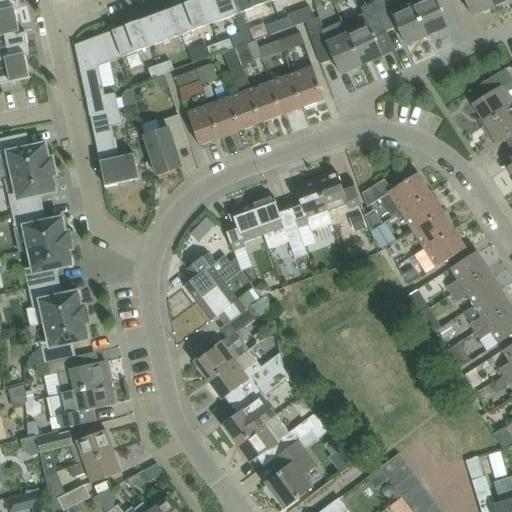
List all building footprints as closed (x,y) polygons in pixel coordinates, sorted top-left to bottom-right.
[(0,0),(0,11),(15,9),(19,9),(17,0),(0,0)] [(196,0),(172,9),(182,35),(212,24),(202,0),(196,0)] [(202,0),(212,24),(241,13),(236,0),(202,0)] [(236,0),(241,13),(271,2),(270,0),(236,0)] [(411,0),(378,0),(373,2),(386,32),(398,26),(407,45),(428,36),(414,4),(411,0)] [(411,0),(414,4),(428,36),(448,27),(435,0),(411,0)] [(465,0),(473,16),(493,7),(490,0),(465,0)] [(382,56),(374,37),(386,32),(373,2),(360,8),(363,16),(344,25),(362,66),(382,56)] [(0,36),(20,32),(20,31),(15,9),(0,11),(0,36)] [(143,20),(153,46),(182,35),(172,9),(143,20)] [(304,22),(320,65),(334,59),(341,75),(362,66),(344,25),(340,16),(339,17),(341,21),(322,30),(320,26),(323,25),(321,22),(319,16),(304,22)] [(281,31),(292,27),(289,18),(278,22),(281,31)] [(113,31),(123,57),(153,46),(143,20),(113,31)] [(281,31),(278,22),(266,26),(270,35),(281,31)] [(20,31),(20,32),(0,36),(0,60),(25,55),(29,55),(24,30),(20,31)] [(113,31),(75,45),(87,101),(90,115),(119,109),(115,93),(105,95),(99,67),(123,57),(113,31)] [(304,44),(300,32),(279,40),(283,51),(304,44)] [(230,39),(219,43),(222,53),(233,49),(230,39)] [(262,59),(283,51),(279,40),(259,47),(258,48),(261,56),(260,56),(262,59)] [(253,58),(260,56),(261,56),(258,48),(259,47),(256,41),(235,49),(241,66),(242,66),(254,62),(253,58)] [(207,47),(211,57),(222,53),(219,43),(207,47)] [(234,50),(226,53),(234,76),(244,73),(241,66),(235,49),(234,50)] [(45,67),(45,51),(31,51),(31,68),(45,67)] [(0,84),(30,78),(25,55),(0,60),(0,84)] [(159,65),(163,74),(174,70),(171,61),(159,65)] [(152,78),(156,77),(163,74),(159,65),(148,69),(152,78)] [(313,68),(292,76),(304,107),(325,100),(313,68)] [(473,105),(486,124),(511,107),(511,81),(504,69),(470,91),(477,102),(473,105)] [(179,89),(199,81),(195,70),(175,78),(179,89)] [(283,115),(304,107),(292,76),(271,83),(283,115)] [(9,85),(0,86),(0,104),(17,102),(15,91),(32,88),(31,82),(9,86),(9,85)] [(262,123),(283,115),(271,83),(250,91),(262,123)] [(135,105),(133,89),(127,90),(121,99),(123,107),(135,105)] [(262,123),(250,91),(229,98),(241,130),(262,123)] [(220,138),(241,130),(229,98),(208,106),(220,138)] [(123,108),(126,122),(139,119),(136,105),(123,108)] [(200,146),(220,138),(208,106),(188,113),(200,146)] [(511,150),(511,107),(486,124),(498,144),(505,140),(511,150)] [(119,109),(90,115),(90,117),(91,117),(106,187),(140,179),(134,154),(118,157),(112,127),(122,125),(119,109)] [(146,136),(144,136),(151,156),(157,175),(182,167),(175,145),(186,142),(188,147),(189,147),(183,128),(178,115),(161,121),(158,122),(161,131),(146,136)] [(47,153),(49,153),(46,143),(41,144),(42,145),(30,148),(27,133),(0,139),(0,158),(1,161),(9,159),(13,176),(55,167),(53,159),(49,159),(47,153)] [(56,176),(55,167),(13,176),(17,193),(8,195),(12,215),(43,208),(40,195),(52,192),(52,194),(57,192),(55,183),(54,183),(53,176),(56,176)] [(337,172),(316,179),(327,211),(328,211),(346,204),(348,210),(361,205),(352,179),(341,183),(337,172)] [(418,173),(389,192),(401,211),(430,192),(418,173)] [(297,227),(308,224),(311,232),(333,224),(328,211),(327,211),(316,179),(295,187),(299,199),(288,202),(297,227)] [(430,192),(401,211),(412,230),(442,211),(430,192)] [(277,207),(273,195),(252,203),(263,234),(264,234),(269,248),(289,242),(295,259),(308,254),(297,227),(288,202),(277,207)] [(252,203),(231,210),(235,222),(224,226),(234,251),(245,246),(243,241),(263,234),(252,203)] [(46,221),(43,208),(12,215),(17,236),(25,234),(29,250),(71,241),(69,232),(65,233),(64,227),(65,226),(63,217),(57,218),(58,219),(46,221)] [(442,211),(412,230),(424,249),(454,230),(442,211)] [(424,249),(436,267),(466,249),(454,230),(424,249)] [(254,264),(266,261),(261,240),(249,244),(254,264)] [(29,289),(60,282),(57,269),(68,266),(68,267),(73,266),(71,257),(70,257),(69,250),(73,249),(71,241),(29,250),(33,267),(24,269),(29,289)] [(451,268),(451,269),(458,279),(446,286),(451,294),(489,271),(477,252),(451,268)] [(204,256),(187,269),(194,279),(184,286),(197,303),(224,283),(225,283),(241,271),(236,257),(230,262),(225,255),(216,262),(209,253),(204,256)] [(413,267),(402,274),(408,284),(419,278),(413,267)] [(501,289),(489,271),(451,294),(456,301),(467,294),(475,306),(501,289)] [(62,295),(60,282),(29,289),(33,310),(42,308),(45,324),(87,315),(85,306),(81,307),(80,301),(81,300),(79,291),(74,292),(74,293),(62,295)] [(218,316),(225,326),(260,298),(253,288),(237,300),(225,283),(224,283),(197,303),(211,322),(218,316)] [(418,289),(408,296),(408,297),(420,314),(430,308),(418,289)] [(481,316),(470,323),(475,332),(511,308),(511,306),(501,289),(475,306),(481,316)] [(262,297),(260,298),(225,326),(220,329),(228,340),(260,316),(259,315),(271,312),(268,295),(262,297)] [(442,326),(430,308),(420,314),(431,333),(436,330),(442,326)] [(491,331),(498,343),(499,343),(511,334),(511,308),(475,332),(479,339),(491,331)] [(270,329),(281,320),(274,310),(262,319),(270,329)] [(13,315),(0,316),(0,328),(14,328),(13,315)] [(89,323),(87,315),(45,324),(49,342),(41,343),(45,363),(73,357),(73,358),(76,357),(73,343),(84,340),(85,341),(90,340),(87,331),(86,331),(85,324),(89,323)] [(254,333),(265,343),(273,334),(262,324),(254,333)] [(446,324),(442,326),(436,330),(441,339),(452,332),(446,324)] [(194,362),(208,380),(249,350),(241,338),(227,349),(222,341),(194,362)] [(459,341),(448,349),(447,350),(459,368),(471,360),(459,341)] [(511,344),(503,351),(510,362),(499,369),(504,377),(511,371),(511,344)] [(253,376),(259,386),(284,367),(281,353),(261,367),(258,362),(258,361),(249,350),(208,380),(222,399),(250,379),(253,376)] [(58,372),(62,394),(111,383),(106,362),(75,368),(73,358),(73,357),(45,363),(35,365),(38,377),(58,372)] [(284,367),(259,386),(266,397),(292,378),(284,367)] [(485,388),(473,369),(464,375),(476,393),(485,388)] [(502,378),(489,386),(494,394),(507,386),(502,378)] [(62,394),(47,397),(51,418),(60,416),(63,428),(87,422),(85,411),(115,404),(111,383),(62,394)] [(33,390),(25,392),(27,402),(35,401),(33,390)] [(251,405),(223,425),(237,444),(276,415),(267,403),(266,403),(262,397),(251,405)] [(264,466),(275,458),(290,447),(322,423),(315,413),(289,432),(276,415),(237,444),(250,463),(257,458),(264,466)] [(322,423),(290,447),(275,458),(284,470),(266,483),(285,508),(314,487),(305,474),(318,464),(306,449),(320,438),(319,437),(327,430),(322,423)] [(494,434),(503,448),(511,442),(511,437),(505,427),(494,434)] [(36,436),(39,452),(45,476),(58,472),(53,449),(73,444),(69,430),(59,433),(59,430),(36,436)] [(77,441),(84,461),(84,462),(114,452),(106,431),(77,441)] [(29,438),(20,440),(23,451),(30,455),(40,453),(39,452),(36,436),(29,438)] [(333,441),(325,446),(332,455),(340,450),(333,441)] [(69,467),(73,477),(88,472),(92,483),(121,472),(114,452),(84,462),(84,461),(69,467)] [(406,463),(399,454),(380,468),(387,478),(406,463)] [(467,460),(473,480),(481,505),(493,501),(486,476),(484,477),(478,456),(467,460)] [(414,473),(406,463),(387,478),(388,479),(394,487),(414,473)] [(380,468),(367,478),(375,489),(388,479),(387,478),(380,468)] [(143,482),(138,473),(127,480),(131,488),(143,482)] [(414,473),(394,487),(401,497),(421,483),(414,473)] [(511,511),(511,483),(510,477),(494,482),(501,503),(494,505),(495,511),(511,511)] [(428,492),(421,483),(401,497),(408,507),(428,492)] [(66,509),(67,510),(78,504),(91,497),(84,484),(57,498),(61,506),(52,510),(52,511),(61,511),(63,511),(66,509)] [(382,487),(382,492),(385,496),(390,497),(393,494),(394,493),(394,488),(391,484),(386,484),(382,487)] [(105,511),(150,511),(143,502),(134,509),(130,511),(123,511),(118,505),(116,507),(115,497),(109,490),(95,497),(105,511)] [(428,492),(408,507),(412,511),(413,511),(421,511),(435,502),(428,492)] [(178,511),(167,498),(150,511),(178,511)] [(347,511),(349,511),(339,498),(321,511),(347,511)] [(441,511),(442,511),(435,502),(421,511),(441,511)]
